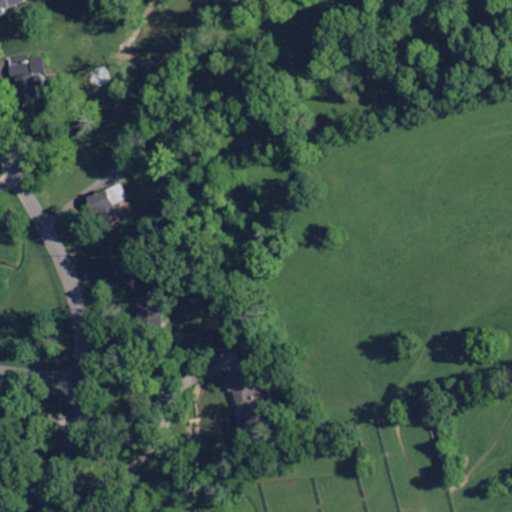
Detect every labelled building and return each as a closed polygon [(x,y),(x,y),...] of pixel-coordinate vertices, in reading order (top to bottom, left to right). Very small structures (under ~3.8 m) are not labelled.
[(0,0),(13,0),(15,4),(15,6),(9,8),(11,14),(0,17),(0,0)] [(34,61),(35,61),(35,58),(47,56),(51,75),(48,75),(49,79),(50,86),(43,87),(43,88),(45,98),(27,101),(25,91),(22,92),(22,91),(21,88),(20,80),(17,80),(16,78),(15,72),(14,67),(14,66),(15,65),(14,58),(32,55),(34,61)] [(125,214),(127,220),(110,227),(104,215),(104,214),(104,213),(100,215),(93,198),(100,194),(124,184),(125,183),(132,199),(120,205),(121,207),(125,214)] [(184,201),(180,193),(180,192),(182,191),(180,187),(184,185),(185,184),(192,197),(184,201)] [(142,331),(142,319),(142,316),(141,296),(145,296),(165,296),(166,296),(167,330),(142,331)] [(259,391),(270,387),(274,399),(263,403),(267,418),(242,425),(238,410),(242,409),(241,405),(240,401),(236,391),(232,392),(227,374),(229,374),(244,369),(252,367),(255,379),(259,391)]
